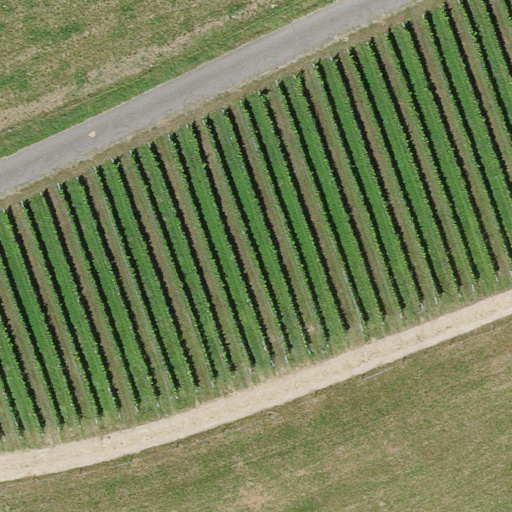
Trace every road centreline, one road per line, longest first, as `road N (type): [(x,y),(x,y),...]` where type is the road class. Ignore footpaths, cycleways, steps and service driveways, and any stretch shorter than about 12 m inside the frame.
road 1 (track): [(0,469),(44,464),(347,372),(511,305)]
road 2 (unclassified): [(0,180),(401,0)]
